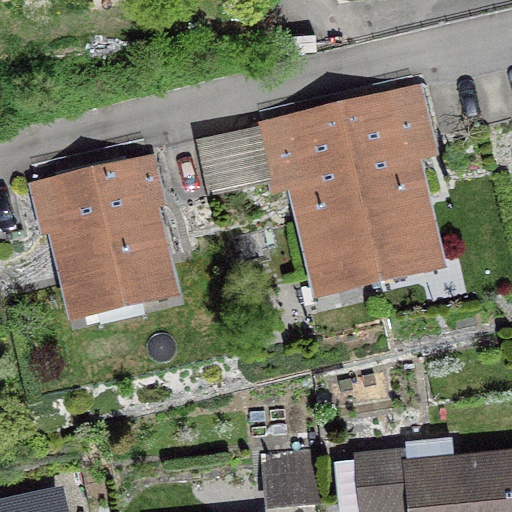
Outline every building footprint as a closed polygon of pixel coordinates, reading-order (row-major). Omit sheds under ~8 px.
[(417,85),(334,107),(374,262),(431,247),(403,143),(430,136),(417,85)] [(310,279),(374,262),(334,107),(269,123),(310,279)] [(138,166),(41,193),(73,308),(170,281),(138,166)] [(318,452),(261,458),(266,506),(323,500),(318,452)] [(511,511),(511,453),(356,465),(359,511),(406,511),(412,511),(411,511),(511,511)] [(68,511),(63,487),(0,499),(0,511),(68,511)]
